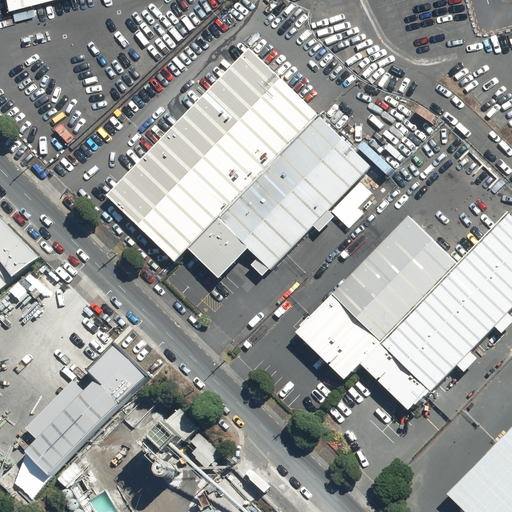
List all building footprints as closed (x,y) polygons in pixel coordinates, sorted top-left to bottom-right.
[(321,116),(253,51),(113,196),(180,261),(192,248),(221,219),(321,116)] [(76,138),(100,115),(92,108),(69,130),(76,138)] [(374,168),(321,116),(221,219),(253,250),(274,270),(374,168)] [(367,142),(361,148),(391,176),(397,169),(367,142)] [(415,411),(511,310),(511,217),(510,215),(462,264),(365,364),(415,411)] [(349,381),(365,364),(462,264),(413,217),(300,334),(349,381)] [(0,293),(43,261),(0,219),(0,293)] [(192,248),(224,279),(253,250),(221,219),(192,248)] [(62,281),(48,266),(33,281),(47,296),(62,281)] [(212,297),(184,270),(173,282),(201,309),(212,297)] [(43,298),(29,281),(6,300),(22,319),(29,313),(27,311),(43,298)] [(0,376),(27,354),(1,321),(0,321),(0,376)] [(15,484),(33,498),(149,377),(114,343),(87,371),(95,379),(84,391),(72,380),(25,428),(36,439),(24,451),(27,454),(15,484)] [(176,452),(203,428),(186,409),(159,434),(176,452)] [(511,511),(511,432),(451,495),(468,511),(511,511)] [(202,434),(193,443),(200,450),(195,454),(211,469),(224,455),(202,434)] [(235,472),(228,479),(252,504),(260,497),(235,472)]
